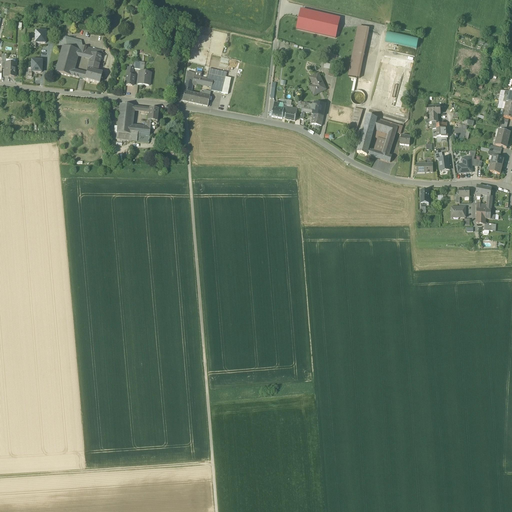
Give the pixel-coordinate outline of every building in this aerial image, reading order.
[(337,31),(338,27),(340,19),(301,10),(296,30),(335,39),(337,31)] [(348,76),(359,79),(369,30),(358,27),(348,76)] [(35,32),(35,40),(35,43),(36,43),(45,44),(45,32),(35,32)] [(388,33),(386,42),(418,49),(420,40),(388,33)] [(80,46),(81,42),(65,37),(64,38),(62,47),(78,51),(80,46)] [(73,71),(77,55),(78,51),(62,47),(55,73),(71,77),(73,71)] [(103,52),(86,48),(84,57),(90,58),(87,70),(97,72),(98,69),(103,52)] [(41,61),(31,61),(31,69),(31,72),(32,72),(41,73),(41,61)] [(5,76),(15,77),(15,64),(6,64),(5,69),(5,76)] [(331,66),(330,66),(335,67),(333,74),(329,73),(328,76),(334,78),(336,67),(335,67),(331,66)] [(219,83),(224,84),(226,78),(227,73),(209,69),(208,74),(217,76),(217,78),(220,79),(219,83)] [(87,70),(86,74),(85,80),(99,84),(102,74),(97,72),(87,70)] [(138,85),(149,87),(151,74),(143,73),(140,72),(138,85)] [(184,92),(191,93),(192,88),(192,85),(196,86),(196,84),(206,86),(208,80),(206,80),(206,79),(200,78),(194,77),(195,74),(187,72),(184,92)] [(211,91),(222,93),(224,84),(219,83),(220,79),(217,78),(217,76),(208,74),(206,80),(208,80),(206,86),(211,87),(211,89),(211,91)] [(126,85),(133,86),(134,76),(132,76),(127,75),(126,85)] [(310,87),(313,96),(325,90),(318,75),(313,77),(316,84),(310,87)] [(222,93),(227,94),(231,79),(226,78),(224,84),(222,93)] [(200,95),(191,93),(184,92),(182,102),(207,107),(211,92),(204,91),(203,96),(202,96),(203,93),(201,92),(200,92),(200,95)] [(364,101),(365,98),(365,96),(363,93),(361,92),(358,91),(355,91),(354,92),(353,93),(351,95),(351,98),(351,101),(353,103),(355,105),(358,105),(360,105),(363,103),(364,101)] [(508,97),(504,96),(503,103),(504,103),(511,105),(511,97),(508,96),(508,97)] [(271,117),(282,119),(283,114),(283,113),(284,111),(279,110),(280,107),(278,106),(278,104),(274,103),(271,117)] [(304,107),(301,106),(301,109),(300,112),(312,114),(313,111),(311,111),(312,105),(304,103),(304,107)] [(325,105),(314,103),(314,105),(312,105),(311,111),(313,111),(312,114),(313,115),(323,117),(325,105)] [(511,105),(504,103),(502,110),(503,110),(511,112),(511,105)] [(119,115),(117,134),(129,135),(131,126),(132,112),(133,107),(120,106),(119,109),(119,115)] [(285,120),(295,122),(297,110),(292,109),(287,108),(286,114),(286,115),(285,119),(285,120)] [(430,124),(432,123),(437,123),(437,115),(440,115),(439,108),(429,108),(429,115),(430,120),(430,124)] [(148,121),(151,122),(157,122),(158,110),(149,109),(148,114),(148,121)] [(350,131),(355,132),(358,126),(363,111),(354,109),(350,131)] [(511,120),(511,112),(503,110),(501,116),(503,117),(503,118),(504,118),(511,120)] [(323,117),(313,115),(311,124),(316,125),(320,126),(321,126),(323,117)] [(371,139),(372,135),(374,130),(377,119),(367,116),(362,133),(360,132),(358,138),(361,139),(361,136),(371,139)] [(377,119),(374,130),(388,135),(394,137),(396,133),(398,126),(377,119)] [(502,119),(502,122),(501,125),(500,129),(506,130),(507,127),(507,124),(508,121),(502,119)] [(142,127),(131,126),(129,135),(117,134),(116,140),(148,144),(151,127),(151,122),(148,121),(147,124),(144,124),(144,126),(142,126),(142,127)] [(462,134),(461,139),(463,139),(464,139),(464,136),(465,136),(466,132),(466,130),(458,129),(458,133),(457,134),(462,134)] [(378,139),(386,141),(388,135),(374,130),(372,135),(374,136),(373,137),(378,139)] [(436,138),(441,138),(441,130),(439,130),(433,130),(433,138),(436,138)] [(500,131),(498,139),(508,141),(510,134),(505,133),(500,131)] [(394,137),(388,135),(386,141),(382,154),(380,160),(390,163),(392,157),(388,156),(389,154),(394,137)] [(357,153),(367,156),(369,150),(371,139),(361,136),(361,139),(357,153)] [(400,145),(409,146),(409,145),(410,137),(401,136),(400,145)] [(377,152),(382,154),(386,141),(378,139),(374,151),(377,152)] [(506,149),(508,141),(498,139),(496,147),(506,149)] [(490,147),(489,150),(489,153),(488,155),(492,156),(492,157),(494,157),(498,158),(498,156),(500,156),(500,153),(501,149),(490,147)] [(367,156),(376,158),(377,152),(374,151),(369,150),(367,156)] [(474,167),(477,167),(479,161),(475,161),(474,160),(476,152),(470,152),(470,158),(471,167),(474,166),(474,167)] [(494,157),(492,165),(502,167),(503,160),(498,158),(494,157)] [(457,166),(458,174),(472,173),(471,167),(470,158),(465,159),(465,165),(463,165),(457,166)] [(442,159),(439,160),(440,172),(449,170),(448,159),(442,159)] [(417,173),(432,173),(432,164),(425,164),(417,165),(417,173)] [(500,175),(502,167),(492,165),(491,164),(489,164),(488,168),(491,168),(490,173),(500,175)] [(491,189),(482,187),(480,196),(482,196),(484,196),(488,197),(490,198),(490,197),(490,196),(491,189)] [(459,198),(469,197),(469,190),(459,190),(459,196),(459,198)] [(459,216),(459,218),(465,218),(465,208),(461,208),(460,208),(451,208),(451,216),(459,216)] [(477,219),(485,219),(486,210),(482,210),(480,210),(476,209),(476,218),(477,219)]
